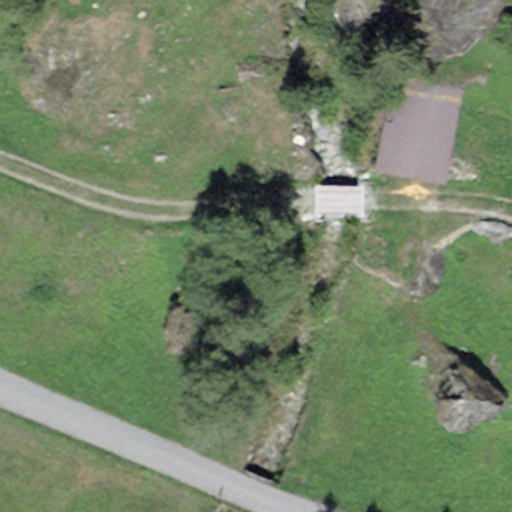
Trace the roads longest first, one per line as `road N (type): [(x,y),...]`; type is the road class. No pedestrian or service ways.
road 1 (track): [(0,162),(122,208),(461,211),(511,227)]
road 2 (tertiary): [(272,511),(0,392)]
